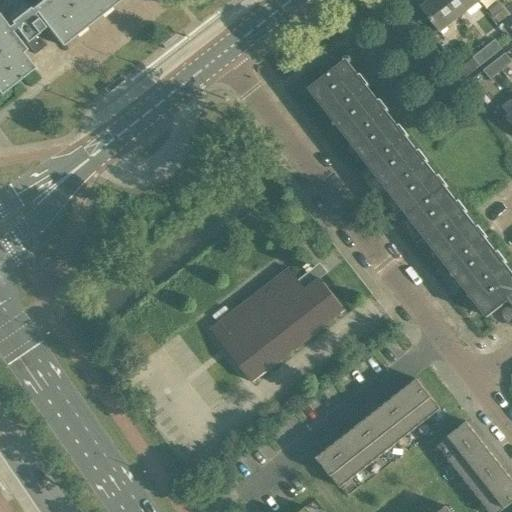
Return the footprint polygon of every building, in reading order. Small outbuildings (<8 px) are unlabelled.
[(39,0),(30,8),(34,13),(60,46),(119,0),(39,0)] [(440,32),(459,17),(445,0),(430,0),(421,8),(440,32)] [(476,0),(445,0),(459,17),(478,2),(476,0)] [(28,9),(10,23),(34,55),(45,46),(36,34),(43,29),(28,9)] [(25,49),(0,17),(0,93),(32,69),(20,53),(25,49)] [(484,49),(491,57),(502,49),(495,40),(484,49)] [(466,76),(480,66),(491,57),(484,49),(460,68),(466,76)] [(495,62),(501,70),(511,62),(505,54),(495,62)] [(511,272),(347,61),(343,63),(310,89),(488,317),(509,300),(511,304),(503,311),(511,322),(511,272)] [(495,62),(484,70),(491,79),(501,70),(495,62)] [(103,90),(107,94),(124,80),(121,76),(103,90)] [(305,268),(308,272),(308,273),(313,269),(309,264),(305,268)] [(290,270),(210,333),(226,355),(255,392),(297,359),(348,318),(322,283),(329,278),(320,267),(299,283),(290,270)] [(417,379),(403,390),(426,420),(441,409),(417,379)] [(412,432),(426,420),(403,390),(388,402),(412,432)] [(412,432),(388,402),(374,413),(397,443),(412,432)] [(383,454),(397,443),(374,413),(360,424),(383,454)] [(448,460),(478,436),(467,422),(437,445),(448,460)] [(383,454),(360,424),(345,436),(369,465),(383,454)] [(354,477),(369,465),(345,436),(331,447),(354,477)] [(478,436),(448,460),(460,474),(489,451),(478,436)] [(317,458),(340,488),(354,477),(331,447),(317,458)] [(489,451),(460,474),(471,489),(501,465),(489,451)] [(511,479),(501,465),(471,489),(482,503),(511,479)] [(511,479),(482,503),(489,511),(500,511),(511,503),(511,479)]
